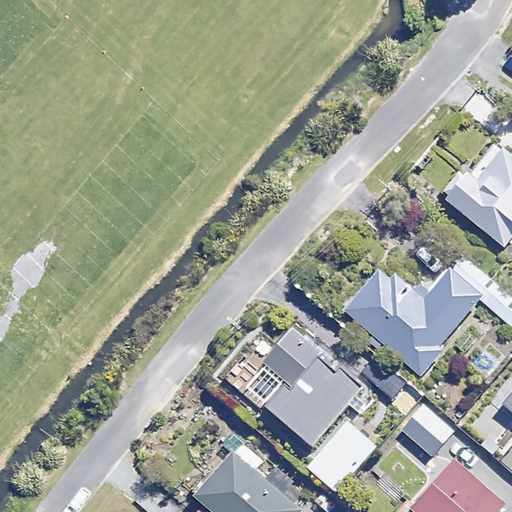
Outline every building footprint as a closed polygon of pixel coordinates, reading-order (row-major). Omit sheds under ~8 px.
[(511,163),(486,145),(462,180),(454,174),(434,202),(494,244),(509,223),(511,225),(511,163)] [(451,269),(430,298),(377,261),(336,319),(389,355),(416,375),(478,288),(451,269)] [(284,323),(254,357),(245,348),(216,380),(301,454),(329,422),(359,388),(284,323)] [(511,392),(493,416),(511,431),(511,392)] [(450,426),(418,397),(388,430),(421,459),(450,426)] [(379,449),(346,420),(294,479),(327,508),(379,449)] [(293,511),(295,510),(228,452),(191,495),(210,511),(293,511)] [(492,511),(496,508),(442,460),(396,511),(492,511)]
